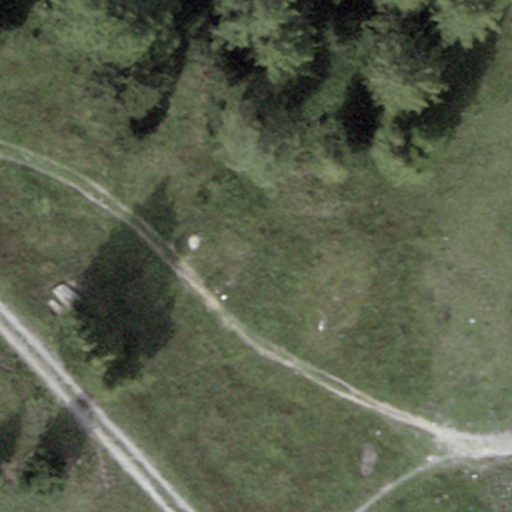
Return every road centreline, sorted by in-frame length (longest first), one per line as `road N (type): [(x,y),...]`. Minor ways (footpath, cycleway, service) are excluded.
road 1 (track): [(468,451),(248,339),(180,261),(52,164),(0,145)]
road 2 (track): [(176,511),(0,318)]
